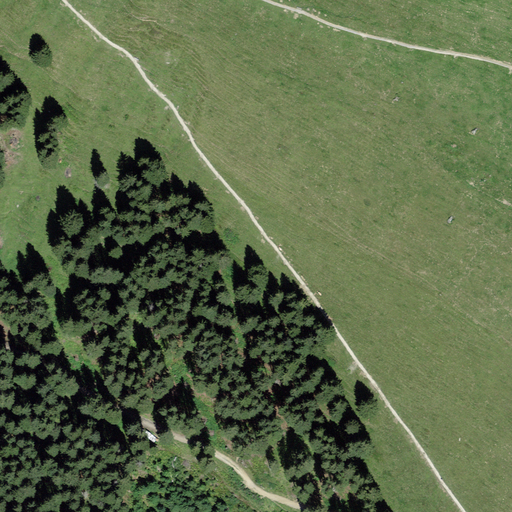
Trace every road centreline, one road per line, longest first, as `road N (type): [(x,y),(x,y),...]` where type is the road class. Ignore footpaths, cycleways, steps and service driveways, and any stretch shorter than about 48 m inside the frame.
road 1 (track): [(63,0),(123,49),(176,113),(465,511)]
road 2 (track): [(320,511),(255,488),(229,460),(0,344)]
road 3 (track): [(511,67),(376,40),(263,0)]
